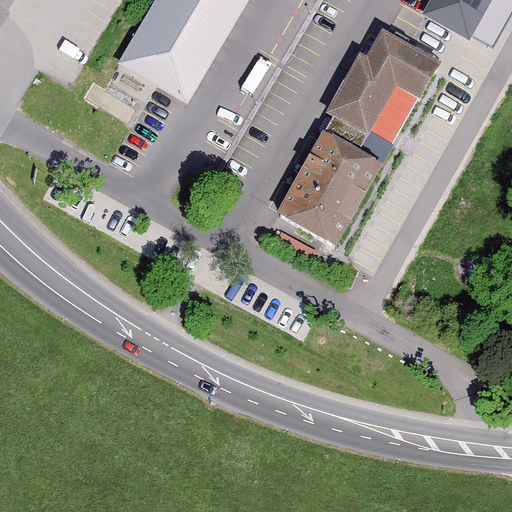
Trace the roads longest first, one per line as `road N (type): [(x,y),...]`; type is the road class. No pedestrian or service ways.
road 1 (primary): [(367,431),(281,407),(164,352),(0,234)]
road 2 (primary): [(367,431),(427,453),(511,466)]
road 3 (primary): [(511,439),(367,431)]
road 4 (track): [(220,243),(152,345)]
